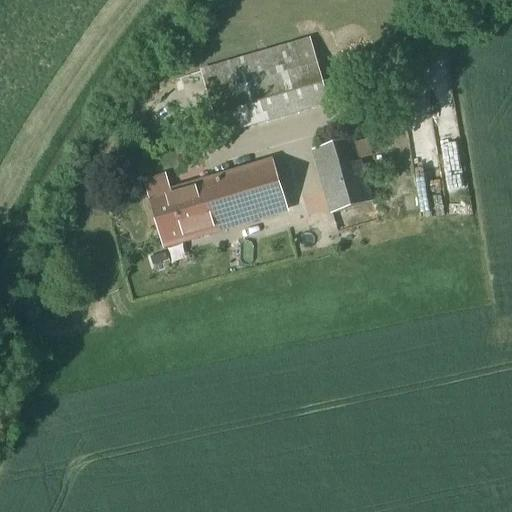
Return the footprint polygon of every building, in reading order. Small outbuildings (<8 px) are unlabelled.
[(311,42),(204,71),(222,138),(329,110),(311,42)] [(382,116),(362,130),(372,143),(391,129),(382,116)] [(371,144),(319,157),(334,218),(376,208),(365,164),(375,161),(371,144)] [(219,181),(235,239),(296,221),(279,163),(219,181)] [(235,239),(219,181),(173,194),(166,172),(143,179),(168,259),(235,239)]
